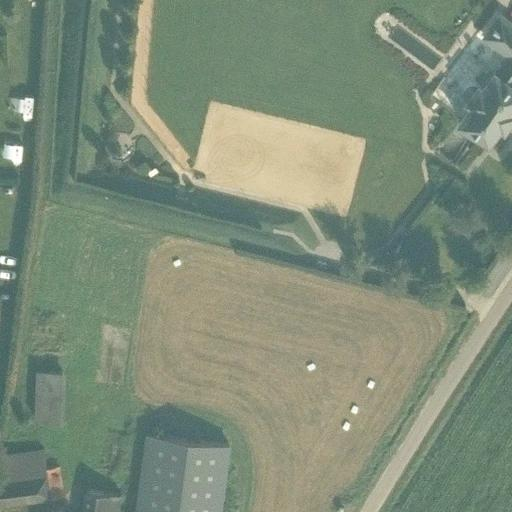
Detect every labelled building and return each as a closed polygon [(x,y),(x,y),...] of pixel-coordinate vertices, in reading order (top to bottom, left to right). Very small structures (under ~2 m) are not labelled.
[(511,24),(500,15),(483,37),(497,47),(504,38),(511,44),(511,51),(495,73),(493,71),(482,87),(478,84),(477,85),(473,83),(470,83),(466,85),(463,88),(463,93),(464,97),(466,99),(466,100),(470,103),(458,119),(487,142),(500,126),(503,128),(511,117),(511,110),(511,109),(511,84),(511,85),(511,84),(511,24)] [(58,422),(61,370),(32,369),(30,421),(58,422)] [(219,511),(228,444),(146,433),(135,511),(219,511)] [(0,504),(62,497),(58,468),(45,469),(43,450),(0,455),(0,504)] [(85,490),(81,511),(116,511),(119,496),(85,490)]
